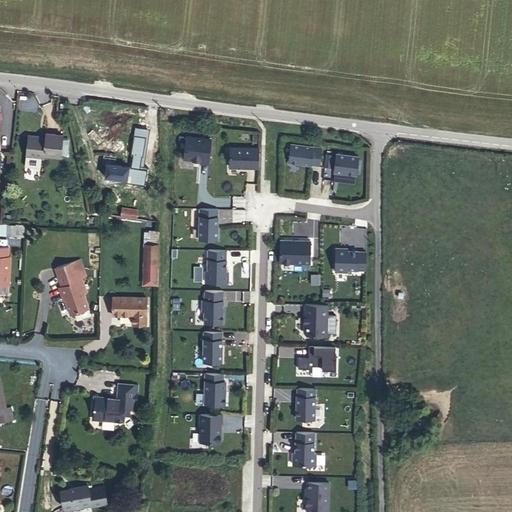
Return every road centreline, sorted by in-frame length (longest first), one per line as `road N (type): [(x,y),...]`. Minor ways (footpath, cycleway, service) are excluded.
road 1 (residential): [(254,511),(261,221),(275,207),(379,214)]
road 2 (unclassified): [(383,133),(0,78)]
road 3 (unclassified): [(379,214),(382,511)]
road 4 (unclassified): [(511,146),(383,133)]
